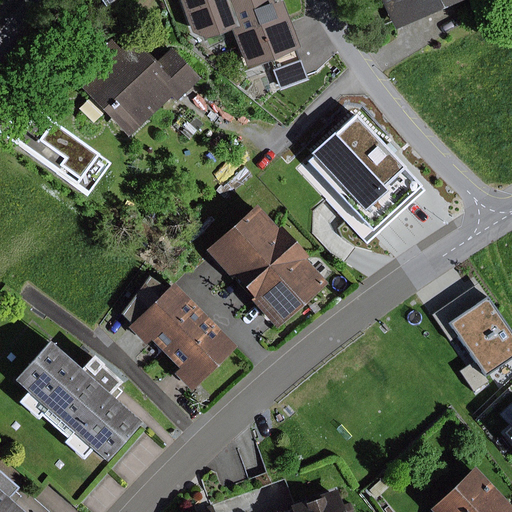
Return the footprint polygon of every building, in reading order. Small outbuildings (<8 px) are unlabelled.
[(93,0),(100,8),(110,0),(93,0)] [(237,27),(227,0),(176,0),(188,33),(205,38),(229,30),(237,27)] [(227,0),(237,27),(229,30),(242,68),(296,50),(279,0),(275,0),(271,2),(270,0),(227,0)] [(459,0),(378,0),(392,30),(459,0)] [(99,69),(78,88),(123,137),(167,96),(172,102),(197,79),(169,49),(155,62),(132,37),(119,50),(110,40),(90,59),(99,69)] [(19,130),(0,115),(0,135),(83,197),(108,163),(77,140),(76,142),(33,110),(19,130)] [(201,124),(186,110),(172,126),(187,139),(201,124)] [(310,155),(376,228),(426,182),(360,110),(310,155)] [(250,205),(200,250),(226,278),(276,233),(250,205)] [(164,221),(147,210),(133,232),(150,243),(164,221)] [(279,231),(276,233),(226,278),(247,301),(298,256),(299,254),(279,231)] [(298,256),(247,301),(271,329),(322,284),(298,256)] [(511,321),(483,280),(439,311),(487,381),(511,363),(511,321)] [(161,354),(200,316),(169,285),(125,328),(142,346),(148,341),(161,354)] [(232,348),(200,316),(161,354),(175,369),(170,374),(187,391),(232,348)] [(75,368),(44,341),(9,381),(23,393),(14,403),(33,420),(37,416),(64,439),(60,444),(78,460),(86,450),(101,463),(136,423),(103,394),(115,382),(86,356),(75,368)] [(511,511),(511,510),(470,467),(426,510),(427,511),(511,511)] [(0,511),(17,511),(3,499),(12,488),(0,477),(0,511)] [(388,489),(379,479),(367,491),(376,501),(388,489)] [(338,505),(333,489),(318,494),(320,497),(301,503),(300,500),(285,506),(287,511),(284,511),(350,511),(347,502),(338,505)]
